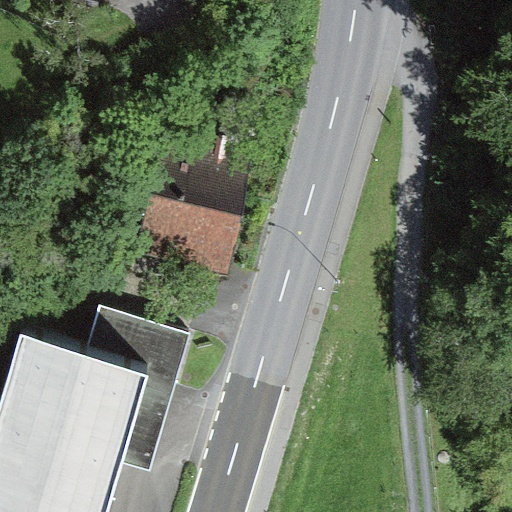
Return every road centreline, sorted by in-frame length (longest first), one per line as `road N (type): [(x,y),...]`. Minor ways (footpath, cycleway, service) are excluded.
road 1 (tertiary): [(356,0),(326,153),(219,511)]
road 2 (track): [(419,511),(404,302),(423,90),(355,21)]
